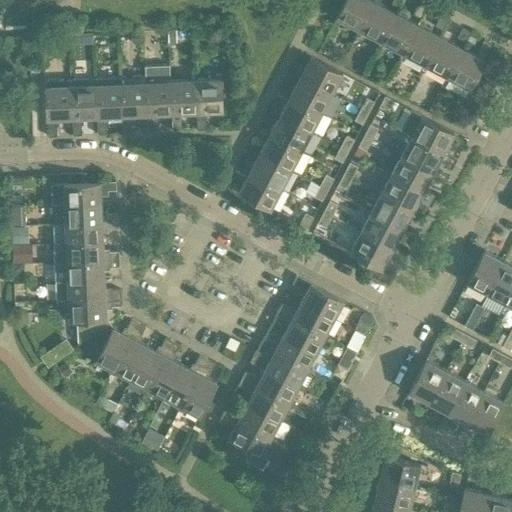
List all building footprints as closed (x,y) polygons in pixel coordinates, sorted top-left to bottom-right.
[(359,28),(374,0),(373,0),(344,0),(333,22),(337,23),(340,18),(359,28)] [(380,40),(395,12),(374,0),(359,28),(356,34),(359,36),(362,30),(380,40)] [(413,13),(420,17),(425,7),(418,3),(413,13)] [(402,51),(416,23),(395,12),(380,40),(378,45),(381,47),(384,42),(402,51)] [(447,19),(440,15),(434,24),(442,28),(447,19)] [(424,63),(439,35),(416,23),(402,51),(399,57),(403,59),(405,54),(424,63)] [(469,31),(462,27),(457,36),(464,40),(469,31)] [(446,75),(460,47),(439,35),(424,63),(421,68),(425,70),(427,65),(446,75)] [(491,42),(483,38),(478,48),(486,52),(491,42)] [(483,59),(460,47),(446,75),(443,80),(446,82),(449,77),(469,87),(483,59)] [(310,56),(300,75),(332,92),(342,72),(310,56)] [(215,78),(195,79),(195,111),(196,128),(205,128),(204,118),(206,118),(206,110),(221,110),(220,72),(215,72),(215,78)] [(195,111),(195,79),(195,73),(191,73),(191,79),(170,80),(171,112),(195,111)] [(171,112),(170,80),(169,74),(166,74),(166,80),(145,81),(146,113),(147,131),(155,130),(155,120),(157,120),(156,113),(171,112)] [(146,113),(145,81),(145,75),(120,76),(121,114),(122,131),(130,131),(130,121),(132,121),(131,114),(146,113)] [(332,92),(300,75),(290,94),(322,111),(332,92)] [(121,114),(120,76),(95,77),(95,83),(96,115),(97,133),(106,132),(105,123),(107,123),(107,115),(121,114)] [(96,115),(95,83),(95,77),(70,78),(72,116),(72,134),(81,133),(80,123),(82,123),(82,116),(96,115)] [(72,116),(70,78),(44,80),(46,118),(47,118),(48,135),(56,134),(56,124),(57,124),(57,117),(72,116)] [(322,111),(290,94),(279,113),(312,130),(322,111)] [(393,99),(385,95),(379,107),(387,111),(393,99)] [(366,96),(361,107),(368,112),(374,100),(366,96)] [(363,123),(368,112),(361,107),(355,119),(363,123)] [(399,130),(410,135),(443,152),(454,132),(424,116),(410,109),(399,130)] [(312,130),(279,113),(269,133),(301,149),(312,130)] [(171,129),(180,129),(180,119),(171,119),(171,129)] [(370,122),(364,135),(372,139),(378,127),(370,122)] [(301,149),(269,133),(259,152),(291,169),(301,149)] [(347,135),(341,146),(348,150),(354,139),(347,135)] [(366,149),(372,139),(364,135),(359,145),(366,149)] [(433,172),(443,152),(410,135),(400,155),(433,172)] [(343,161),(348,150),(341,146),(335,157),(343,161)] [(291,169),(259,152),(249,171),(281,188),(291,169)] [(422,191),(433,172),(400,155),(390,174),(422,191)] [(350,161),(344,173),(352,178),(359,165),(350,161)] [(270,208),(281,188),(249,171),(238,191),(270,208)] [(326,173),(320,185),(328,189),(334,177),(326,173)] [(348,187),(352,178),(344,173),(339,183),(348,187)] [(422,191),(390,174),(380,193),(412,210),(422,191)] [(56,203),(63,202),(100,201),(100,191),(106,191),(106,189),(116,189),(115,180),(50,183),(51,203),(56,203)] [(322,199),(328,189),(320,185),(315,195),(322,199)] [(412,210),(380,193),(370,213),(402,230),(412,210)] [(100,210),(100,201),(63,202),(56,203),(57,223),(59,223),(117,219),(117,211),(106,212),(106,209),(100,210)] [(329,201),(323,212),(332,217),(338,206),(329,201)] [(21,205),(10,205),(11,224),(22,223),(21,205)] [(325,228),(332,217),(323,212),(317,223),(325,228)] [(305,213),(299,224),(307,228),(313,217),(305,213)] [(402,230),(370,213),(359,232),(392,249),(402,230)] [(118,227),(117,219),(59,223),(57,223),(54,223),(55,242),(65,241),(102,240),(102,230),(108,230),(108,228),(118,227)] [(24,225),(11,225),(11,242),(24,242),(24,225)] [(392,249),(359,232),(349,251),(382,268),(392,249)] [(102,248),(102,240),(65,241),(55,242),(52,242),(53,261),(119,258),(118,250),(108,250),(108,248),(102,248)] [(26,245),(11,245),(12,259),(27,258),(26,245)] [(487,291),(504,258),(485,248),(468,280),(487,291)] [(119,266),(119,258),(53,261),(54,280),(103,278),(103,269),(109,269),(109,267),(119,266)] [(506,301),(511,289),(511,262),(504,258),(487,291),(506,301)] [(305,290),(300,300),(333,318),(341,303),(345,306),(347,302),(295,275),(291,283),(305,290)] [(104,289),(103,278),(54,280),(55,300),(62,300),(62,299),(120,296),(120,289),(104,289)] [(121,305),(120,296),(62,299),(62,300),(62,303),(67,303),(67,320),(75,320),(76,344),(108,323),(105,318),(105,308),(111,308),(111,305),(121,305)] [(333,318),(300,300),(294,310),(280,302),(277,310),(328,337),(330,334),(326,332),(333,318)] [(476,301),(471,312),(479,316),(484,305),(476,301)] [(328,337),(277,310),(273,317),(287,324),(281,334),(315,352),(322,338),(326,340),(328,337)] [(473,327),(479,316),(471,312),(465,323),(473,327)] [(356,350),(374,318),(366,314),(347,346),(356,350)] [(109,373),(137,322),(130,318),(122,333),(112,327),(95,359),(109,367),(107,372),(109,373)] [(129,377),(147,345),(137,340),(144,326),(137,322),(109,373),(113,375),(116,370),(129,377)] [(449,333),(461,339),(464,332),(453,326),(449,333)] [(476,338),(464,332),(461,339),(472,345),(476,338)] [(315,352),(281,334),(276,344),(262,336),(258,344),(309,372),(311,368),(307,366),(315,352)] [(511,349),(511,346),(511,335),(509,334),(503,344),(511,349)] [(144,391),(172,340),(165,336),(157,351),(147,345),(129,377),(143,385),(141,390),(144,391)] [(225,346),(226,346),(233,350),(238,341),(229,337),(225,346)] [(163,396),(181,363),(171,358),(178,344),(172,340),(144,391),(147,393),(150,388),(163,396)] [(268,358),(263,368),(296,386),(304,390),(313,373),(309,372),(258,344),(254,351),(268,358)] [(488,353),(499,359),(503,352),(492,346),(488,353)] [(56,359),(50,349),(39,356),(46,366),(56,359)] [(511,361),(511,356),(503,352),(499,359),(510,365),(511,361)] [(177,409),(205,358),(198,354),(191,368),(181,363),(163,396),(177,403),(175,407),(177,409)] [(428,400),(446,367),(426,357),(409,390),(428,400)] [(212,362),(205,358),(177,409),(181,411),(183,406),(197,414),(215,381),(205,375),(212,362)] [(449,411),(466,378),(446,367),(428,400),(449,411)] [(296,386),(263,368),(258,377),(244,370),(240,377),(291,405),(293,402),(289,400),(296,386)] [(291,405),(240,377),(236,384),(250,391),(245,401),(278,419),(285,406),(289,408),(291,405)] [(468,421),(486,388),(466,378),(449,411),(468,421)] [(505,398),(486,388),(468,421),(488,431),(505,398)] [(278,419),(245,401),(240,411),(225,404),(222,411),(272,439),(273,438),(274,435),(270,433),(278,419)] [(272,439),(222,411),(218,418),(231,425),(226,436),(248,448),(242,458),(260,469),(276,440),(273,438),(272,439)] [(385,454),(380,475),(415,484),(420,462),(385,454)] [(461,471),(452,469),(450,481),(458,483),(461,471)] [(494,474),(486,472),(484,482),(492,484),(494,474)] [(410,505),(415,484),(380,475),(375,497),(410,505)] [(484,511),(489,491),(464,485),(458,511),(484,511)] [(509,511),(511,502),(511,495),(489,491),(484,511),(509,511)] [(408,511),(410,505),(375,497),(371,511),(408,511)] [(445,501),(442,511),(451,511),(454,503),(445,501)]
